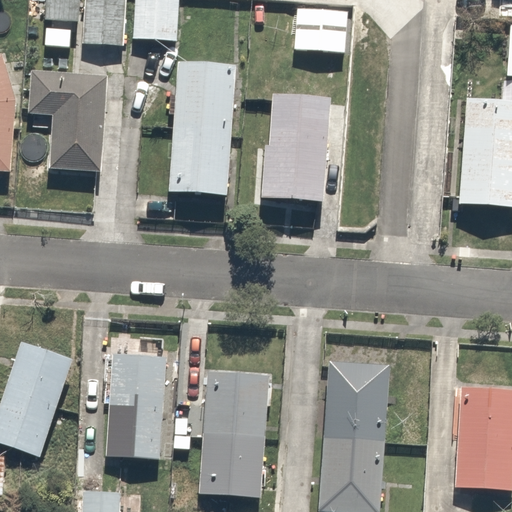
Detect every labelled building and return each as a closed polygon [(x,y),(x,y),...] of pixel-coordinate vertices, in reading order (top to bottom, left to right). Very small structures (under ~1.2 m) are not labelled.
[(76,0),(41,0),(40,20),(76,22),(76,0)] [(122,0),(80,0),(78,42),(120,44),(122,0)] [(177,0),(131,0),(129,40),(175,42),(177,0)] [(344,9),(294,5),(291,48),(341,52),(344,9)] [(20,108),(4,57),(0,58),(0,178),(15,180),(20,108)] [(245,69),(185,63),(171,197),(231,203),(245,69)] [(106,176),(111,78),(36,74),(33,128),(52,129),(50,173),(106,176)] [(336,101),(276,94),(264,198),(325,205),(336,101)] [(511,105),(469,102),(461,207),(511,211),(511,105)] [(79,366),(27,345),(0,414),(0,447),(41,463),(79,366)] [(112,357),(116,363),(109,459),(164,463),(171,361),(112,357)] [(397,368),(335,362),(328,436),(390,442),(397,368)] [(274,381),(214,375),(203,496),(263,501),(274,381)] [(511,393),(461,391),(457,490),(511,492),(511,393)] [(383,511),(390,442),(328,436),(320,511),(383,511)] [(120,511),(121,495),(94,493),(92,511),(120,511)]
